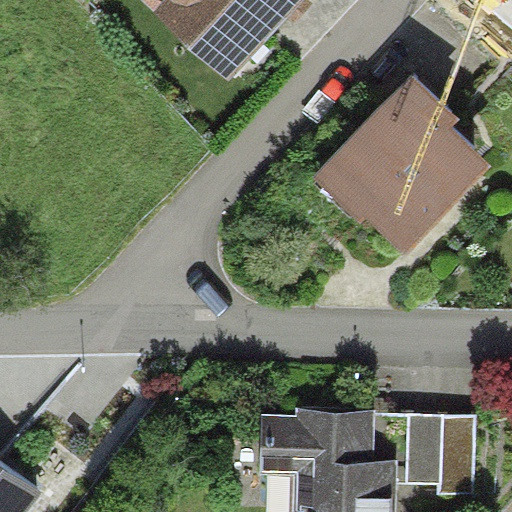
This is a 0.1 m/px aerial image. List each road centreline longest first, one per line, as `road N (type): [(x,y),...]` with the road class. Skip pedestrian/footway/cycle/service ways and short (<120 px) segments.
road 1 (residential): [(138,331),(157,252),(397,0)]
road 2 (residential): [(138,331),(511,347)]
road 3 (residential): [(0,334),(138,331)]
